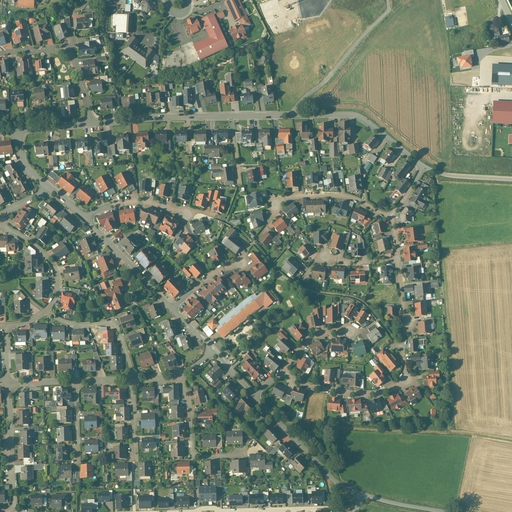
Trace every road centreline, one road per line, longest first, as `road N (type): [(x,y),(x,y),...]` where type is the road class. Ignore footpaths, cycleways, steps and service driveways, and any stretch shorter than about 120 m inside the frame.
road 1 (residential): [(387,0),(388,10),(294,114)]
road 2 (residential): [(294,114),(354,114),(423,167)]
road 3 (residential): [(253,395),(339,484),(360,493)]
road 4 (residential): [(90,123),(68,53),(0,54)]
road 5 (residential): [(90,123),(229,115)]
road 6 (residential): [(45,310),(71,323),(113,323),(132,379)]
road 7 (residential): [(405,380),(386,392),(359,393),(283,372)]
road 8 (residential): [(179,374),(196,452),(241,451)]
road 9 (residential): [(85,218),(171,308)]
road 10 (residential): [(390,217),(339,195),(296,195),(274,205)]
road 11 (residential): [(0,218),(54,262),(57,291),(45,310)]
